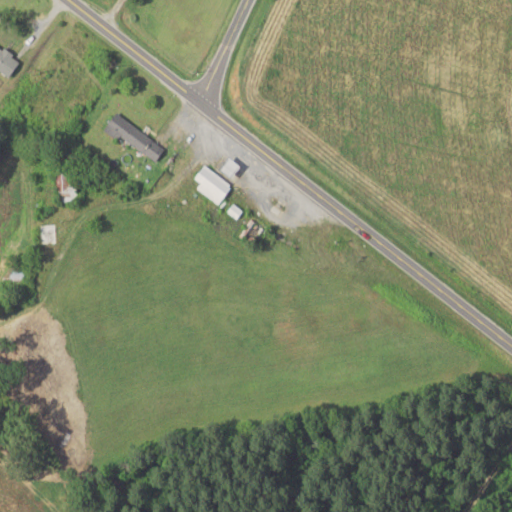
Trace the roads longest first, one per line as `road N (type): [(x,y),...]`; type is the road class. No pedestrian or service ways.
road 1 (secondary): [(511,357),(53,0)]
road 2 (tertiary): [(200,113),(249,0)]
